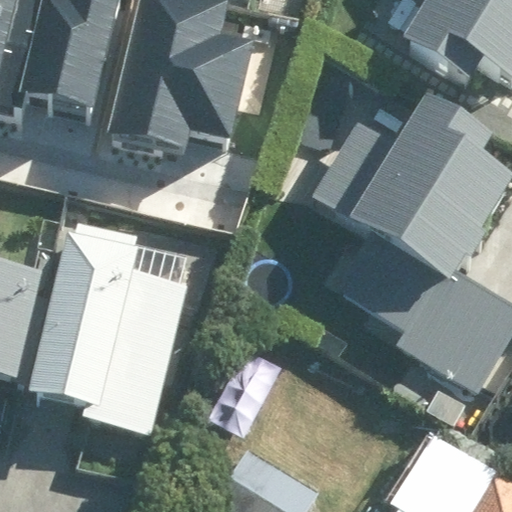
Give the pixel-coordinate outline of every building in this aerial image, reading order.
[(0,0),(0,15),(85,30),(90,0),(0,0)] [(505,88),(511,92),(511,0),(405,0),(417,7),(391,54),(491,111),(505,88)] [(511,148),(438,103),(399,166),(350,135),(297,222),(357,258),(328,305),(405,352),(398,363),(495,422),(511,394),(511,172),(500,165),(511,148)] [(142,262),(69,244),(31,403),(97,419),(96,428),(154,442),(190,291),(138,279),(142,262)] [(41,304),(43,287),(0,277),(0,387),(28,394),(49,304),(41,304)] [(319,511),(326,503),(252,453),(212,511),(319,511)] [(511,511),(511,479),(500,472),(473,511),(511,511)]
